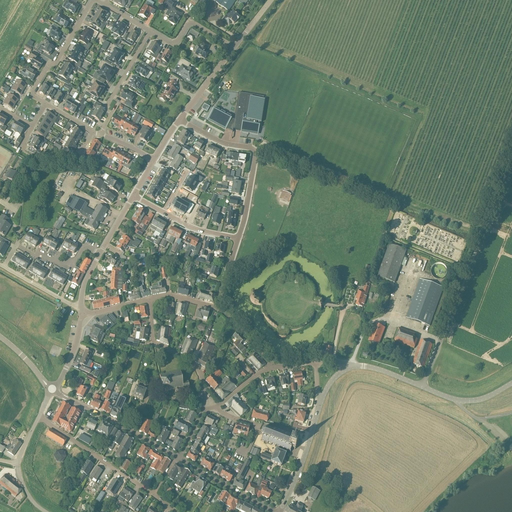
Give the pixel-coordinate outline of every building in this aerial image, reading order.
[(72,0),(66,0),(66,1),(69,3),(65,9),(74,14),(78,6),(71,2),(72,0)] [(115,0),(114,3),(123,8),(126,3),(130,5),(133,0),(132,0),(115,0)] [(167,0),(163,7),(168,11),(166,15),(169,18),(167,21),(171,23),(171,24),(174,26),(174,25),(175,25),(179,18),(178,18),(181,14),(174,10),(172,9),(175,4),(167,0)] [(203,12),(210,3),(204,0),(201,0),(196,8),(203,12)] [(235,0),(211,0),(228,12),(235,0)] [(147,2),(145,6),(144,6),(143,8),(142,8),(141,11),(141,12),(139,15),(146,19),(150,13),(153,15),(156,9),(152,7),(153,5),(147,2)] [(95,17),(104,23),(106,20),(103,19),(107,13),(97,8),(95,12),(97,13),(95,17)] [(62,13),(60,11),(54,21),(66,28),(69,22),(64,18),(64,17),(61,15),(62,13)] [(232,14),(230,13),(229,14),(228,13),(222,21),(229,25),(231,22),(234,24),(237,20),(237,21),(239,18),(238,18),(239,17),(232,13),(232,14)] [(90,26),(94,28),(95,27),(100,30),(104,23),(95,17),(93,20),(91,19),(88,23),(91,24),(90,26)] [(126,27),(120,24),(118,27),(114,25),(110,32),(114,34),(120,37),(126,27)] [(62,32),(52,27),(49,31),(51,32),(48,36),(51,37),(50,38),(53,40),(54,39),(58,42),(60,37),(59,37),(62,32)] [(189,29),(185,36),(187,37),(186,38),(189,39),(192,41),(194,39),(194,37),(196,38),(198,34),(189,29)] [(84,31),(81,35),(90,40),(93,42),(98,33),(93,30),(91,33),(85,30),(84,32),(84,31)] [(138,34),(132,31),(129,36),(125,34),(122,39),(132,45),(138,34)] [(90,40),(81,35),(79,39),(80,39),(79,41),(84,44),(83,47),(84,48),(88,51),(91,45),(88,43),(90,40)] [(46,44),(44,47),(41,45),(38,51),(42,54),(43,52),(50,56),(54,48),(52,47),(54,44),(46,40),(45,43),(46,44)] [(147,51),(146,54),(150,56),(154,59),(155,59),(158,54),(155,52),(159,46),(152,43),(147,51)] [(196,46),(193,52),(196,53),(195,54),(204,59),(208,53),(205,52),(206,50),(207,50),(209,46),(203,43),(200,48),(199,48),(196,46)] [(71,52),(81,58),(83,54),(86,56),(87,54),(88,54),(89,51),(88,51),(84,48),(83,51),(75,46),(71,52)] [(111,56),(121,61),(122,58),(123,55),(118,52),(119,49),(113,46),(111,49),(111,50),(110,51),(111,52),(111,53),(112,53),(111,56)] [(166,50),(166,51),(165,50),(162,56),(159,54),(155,61),(160,64),(162,61),(166,63),(171,54),(169,52),(169,51),(166,50)] [(38,56),(32,52),(29,58),(33,60),(30,64),(39,69),(43,63),(36,59),(38,56)] [(81,58),(71,52),(68,58),(75,63),(74,66),(79,69),(81,66),(80,65),(83,60),(81,58)] [(121,61),(111,56),(110,58),(109,57),(108,57),(107,57),(106,58),(106,59),(103,62),(109,65),(110,66),(111,63),(117,66),(118,64),(119,64),(121,61)] [(187,69),(190,65),(190,64),(181,59),(180,59),(181,59),(177,65),(181,67),(177,74),(182,77),(185,79),(186,79),(190,81),(195,73),(190,71),(191,70),(188,69),(187,69)] [(103,69),(101,72),(111,78),(114,73),(107,69),(109,65),(103,62),(102,61),(99,67),(103,69)] [(65,64),(61,70),(70,75),(72,71),(75,73),(78,68),(71,64),(70,67),(65,64)] [(140,65),(136,72),(145,78),(148,73),(151,75),(154,70),(148,66),(146,69),(140,65)] [(34,72),(29,69),(26,73),(23,71),(20,75),(32,81),(35,76),(32,74),(34,72)] [(68,79),(70,75),(61,70),(58,76),(63,79),(61,82),(71,87),(72,86),(69,84),(71,80),(68,79)] [(111,78),(101,72),(99,75),(95,73),(93,78),(99,82),(101,79),(108,83),(111,78)] [(11,83),(14,85),(23,91),(26,86),(20,82),(22,80),(10,73),(8,76),(13,79),(11,83)] [(132,77),(128,85),(136,90),(136,89),(138,91),(140,88),(142,89),(145,84),(141,81),(140,82),(138,81),(139,78),(135,75),(133,78),(132,77)] [(88,86),(92,89),(92,88),(101,94),(104,91),(103,90),(104,89),(100,86),(102,83),(93,78),(88,86)] [(222,80),(216,89),(222,93),(228,84),(222,80)] [(176,84),(170,81),(166,88),(167,89),(163,95),(161,94),(159,98),(164,102),(166,98),(171,101),(176,92),(173,90),(176,84)] [(47,91),(49,93),(52,87),(45,83),(39,93),(44,96),(47,91)] [(20,95),(23,91),(14,85),(10,92),(13,94),(15,92),(20,95)] [(57,97),(58,94),(60,92),(52,87),(49,93),(46,98),(51,100),(54,95),(57,97)] [(99,98),(101,94),(92,88),(92,89),(90,92),(86,90),(83,95),(92,100),(94,97),(98,99),(98,98),(99,98)] [(134,97),(124,91),(120,98),(126,101),(124,104),(131,109),(136,102),(132,100),(134,97)] [(213,109),(207,120),(225,130),(226,129),(232,132),(232,133),(233,130),(236,131),(235,132),(239,132),(239,131),(241,131),(240,132),(251,134),(258,135),(259,125),(259,123),(260,123),(264,101),(264,100),(263,100),(263,101),(263,97),(238,93),(234,121),(231,119),(231,118),(232,118),(214,108),(213,109)] [(6,99),(15,105),(18,100),(8,94),(6,99)] [(58,94),(57,97),(54,102),(59,105),(62,100),(64,101),(67,96),(64,95),(63,97),(58,94)] [(69,111),(75,100),(67,96),(64,101),(67,103),(64,108),(69,111)] [(15,105),(6,99),(3,104),(12,110),(15,105)] [(75,100),(69,111),(74,113),(76,108),(80,110),(81,108),(83,105),(75,100)] [(95,109),(94,111),(102,116),(104,111),(99,108),(101,105),(96,102),(93,108),(95,109)] [(47,113),(44,118),(54,123),(57,118),(55,117),(57,114),(51,111),(50,114),(47,113)] [(102,116),(94,111),(92,114),(90,113),(87,118),(92,121),(94,118),(99,121),(102,116)] [(126,133),(128,134),(135,124),(134,123),(139,116),(137,115),(131,125),(128,123),(124,130),(127,132),(126,133)] [(113,125),(118,128),(122,121),(115,117),(111,123),(114,124),(113,125)] [(124,130),(128,123),(125,121),(126,119),(124,117),(122,121),(118,128),(120,129),(121,128),(124,130)] [(41,123),(51,128),(54,123),(44,118),(41,123)] [(152,129),(155,123),(145,119),(143,125),(152,129)] [(15,133),(20,126),(15,123),(12,127),(10,125),(6,131),(11,134),(12,132),(15,133)] [(38,127),(48,133),(51,128),(41,123),(38,127)] [(137,125),(135,124),(128,134),(131,135),(131,134),(135,136),(139,129),(135,127),(137,125)] [(20,126),(15,133),(20,136),(24,129),(20,126)] [(48,133),(38,127),(35,133),(45,138),(48,133)] [(149,130),(143,127),(140,132),(143,134),(140,139),(146,143),(150,135),(147,134),(149,130)] [(72,134),(81,139),(82,137),(81,137),(82,134),(75,129),(72,134)] [(189,135),(182,131),(179,137),(186,141),(188,137),(190,139),(191,138),(192,137),(189,135)] [(72,134),(69,139),(77,143),(79,140),(80,141),(81,139),(72,134)] [(69,139),(67,137),(64,142),(75,149),(76,147),(75,146),(77,143),(69,139)] [(185,147),(183,146),(186,141),(179,137),(176,142),(178,143),(177,145),(184,149),(185,147)] [(43,149),(44,146),(47,142),(41,138),(40,141),(34,138),(32,143),(40,147),(43,149)] [(90,148),(96,151),(101,144),(93,140),(91,143),(93,144),(90,148)] [(203,144),(198,140),(194,147),(199,151),(203,144)] [(59,149),(61,146),(62,145),(56,142),(54,146),(57,148),(55,151),(58,153),(60,149),(59,149)] [(75,149),(64,142),(61,147),(71,153),(73,150),(74,150),(75,149)] [(40,147),(32,143),(29,147),(34,151),(32,154),(38,157),(41,152),(38,150),(40,147)] [(181,148),(174,145),(168,157),(174,160),(170,167),(176,170),(183,159),(177,155),(181,148)] [(205,153),(211,156),(214,149),(208,146),(205,153)] [(96,151),(90,148),(88,152),(87,151),(85,154),(92,159),(96,151)] [(114,152),(114,151),(111,150),(110,151),(106,148),(102,155),(110,159),(114,152)] [(116,148),(114,151),(114,152),(110,159),(115,162),(117,160),(121,152),(117,151),(118,149),(116,148)] [(214,149),(211,156),(210,158),(212,159),(213,157),(216,158),(219,151),(214,149)] [(118,164),(120,165),(127,154),(125,153),(124,154),(121,152),(117,160),(120,161),(118,164)] [(127,154),(120,165),(129,170),(133,162),(130,161),(131,159),(128,157),(129,156),(127,154)] [(199,158),(192,154),(188,161),(196,165),(199,158)] [(162,170),(159,175),(167,179),(170,175),(172,176),(174,173),(167,169),(166,172),(162,170)] [(20,176),(11,171),(7,178),(16,183),(20,176)] [(189,180),(188,182),(187,182),(187,183),(185,188),(192,192),(198,181),(200,183),(203,179),(195,174),(193,178),(191,177),(189,180),(188,180),(189,180)] [(159,175),(157,179),(165,184),(167,179),(159,175)] [(92,177),(91,181),(101,187),(107,190),(108,187),(117,193),(121,187),(114,182),(115,181),(108,177),(106,181),(102,179),(101,181),(96,178),(95,179),(92,177)] [(232,188),(240,189),(241,183),(232,181),(232,178),(226,177),(225,181),(231,182),(231,184),(233,184),(232,188)] [(157,179),(154,183),(162,188),(165,184),(157,179)] [(101,187),(91,181),(88,184),(99,191),(101,187)] [(152,187),(160,192),(162,188),(154,183),(152,187)] [(152,187),(149,191),(158,196),(160,192),(152,187)] [(239,195),(240,189),(232,188),(229,187),(228,192),(222,191),(221,196),(228,197),(229,193),(231,193),(231,194),(239,195)] [(147,196),(146,196),(155,201),(158,196),(149,191),(147,196)] [(291,194),(282,191),(279,200),(287,203),(291,194)] [(114,198),(104,192),(100,200),(107,204),(108,202),(111,204),(114,198)] [(81,215),(86,207),(88,204),(76,198),(71,207),(72,208),(71,209),(81,215)] [(173,209),(179,212),(183,203),(175,198),(171,205),(175,207),(173,209)] [(183,203),(179,212),(184,215),(185,212),(189,215),(194,206),(190,204),(188,206),(183,203)] [(87,219),(84,224),(87,226),(94,230),(99,223),(95,221),(98,216),(96,215),(98,211),(99,212),(102,207),(99,205),(94,212),(92,217),(89,216),(87,219)] [(200,205),(196,213),(198,214),(196,217),(204,220),(207,215),(206,214),(209,210),(200,205)] [(95,221),(99,223),(100,223),(101,223),(103,220),(102,219),(108,210),(102,207),(99,212),(98,211),(96,215),(98,216),(95,221)] [(220,209),(215,207),(212,215),(213,216),(212,219),(214,220),(212,223),(218,225),(221,217),(218,216),(220,209)] [(143,209),(142,211),(139,209),(137,213),(136,212),(135,215),(149,223),(151,220),(144,216),(146,213),(144,212),(145,210),(143,209)] [(229,213),(228,219),(227,227),(229,227),(229,229),(233,229),(233,228),(235,221),(235,220),(236,214),(229,213)] [(8,219),(2,215),(0,218),(0,223),(0,233),(5,236),(10,226),(6,223),(8,219)] [(148,225),(149,223),(135,215),(133,218),(134,218),(132,221),(139,226),(140,223),(144,225),(145,224),(148,225)] [(155,219),(151,226),(156,229),(157,229),(161,222),(155,219)] [(63,224),(58,221),(54,228),(59,231),(63,224)] [(161,222),(157,229),(162,232),(166,225),(161,222)] [(168,242),(170,243),(177,230),(171,228),(168,235),(171,236),(168,242)] [(28,234),(24,241),(29,244),(33,237),(35,235),(37,230),(35,229),(31,236),(28,234)] [(143,232),(137,229),(134,233),(141,237),(143,232)] [(182,233),(177,230),(170,243),(172,244),(175,238),(179,240),(182,233)] [(53,240),(49,247),(55,251),(59,244),(55,242),(59,235),(57,233),(54,238),(52,240),(53,240)] [(66,240),(62,247),(68,250),(72,244),(72,243),(73,241),(76,237),(73,235),(69,242),(66,240)] [(120,242),(128,247),(135,248),(135,247),(136,248),(138,246),(141,242),(135,239),(133,242),(123,236),(120,242)] [(187,251),(193,239),(188,236),(184,243),(188,245),(185,250),(187,251)] [(39,240),(33,237),(29,244),(35,247),(39,240)] [(43,244),(49,247),(53,240),(52,240),(47,237),(43,244)] [(151,239),(149,242),(157,246),(161,239),(158,238),(156,242),(151,239)] [(167,242),(162,239),(159,246),(164,248),(167,242)] [(199,241),(193,239),(187,251),(190,253),(191,250),(194,252),(199,241)] [(126,251),(128,247),(120,242),(116,248),(123,253),(124,250),(126,251)] [(203,250),(202,256),(206,256),(206,254),(207,251),(211,252),(212,244),(206,243),(204,250),(203,250)] [(78,247),(72,244),(68,250),(74,254),(78,247)] [(407,251),(389,244),(377,277),(395,283),(401,265),(405,266),(408,259),(404,258),(407,251)] [(224,246),(217,245),(216,253),(220,253),(219,257),(224,258),(224,254),(223,254),(224,246)] [(19,265),(23,257),(17,253),(12,261),(19,265)] [(212,256),(208,255),(206,262),(204,262),(203,264),(209,265),(210,263),(212,256)] [(122,260),(119,258),(115,256),(114,259),(111,257),(107,263),(114,267),(116,263),(119,265),(122,260)] [(23,257),(19,265),(26,269),(30,261),(23,257)] [(91,262),(86,259),(78,272),(84,275),(91,262)] [(29,271),(36,275),(41,267),(34,263),(29,271)] [(442,264),(440,264),(439,263),(437,264),(436,264),(434,265),(433,266),(432,267),(431,269),(431,270),(431,272),(431,273),(431,275),(432,276),(433,277),(434,278),(436,279),(437,280),(439,280),(440,280),(442,279),(443,279),(445,278),(446,277),(446,275),(447,274),(447,272),(447,271),(447,269),(446,268),(445,267),(444,265),(443,265),(442,264)] [(48,271),(41,267),(36,275),(43,279),(48,271)] [(212,269),(208,268),(207,271),(211,272),(210,276),(216,278),(219,270),(212,268),(212,269)] [(49,277),(56,281),(60,273),(53,269),(49,277)] [(118,277),(122,277),(123,273),(123,270),(112,269),(112,272),(110,290),(117,291),(117,289),(118,277)] [(84,275),(77,272),(71,283),(78,286),(84,275)] [(67,277),(60,273),(56,281),(63,285),(67,277)] [(139,288),(140,292),(141,292),(142,298),(149,296),(148,291),(146,291),(144,287),(143,283),(143,277),(137,277),(138,284),(139,288)] [(444,288),(420,279),(406,318),(430,327),(444,288)] [(164,287),(164,282),(157,283),(158,286),(150,288),(151,295),(166,293),(165,286),(164,287)] [(368,284),(366,283),(363,291),(359,290),(356,300),(358,300),(356,305),(363,307),(367,296),(369,287),(367,286),(368,284)] [(183,284),(180,284),(177,294),(187,296),(189,289),(183,287),(183,284)] [(205,292),(199,290),(196,299),(202,300),(213,304),(216,295),(210,293),(209,295),(205,294),(205,292)] [(140,298),(139,292),(135,293),(135,294),(128,295),(130,301),(140,298)] [(110,299),(112,306),(120,304),(118,297),(110,299)] [(98,310),(112,306),(110,299),(92,304),(94,310),(97,309),(98,310)] [(188,303),(184,302),(183,305),(177,304),(174,315),(184,317),(188,303)] [(148,317),(146,306),(140,307),(141,314),(138,314),(139,318),(148,317)] [(210,310),(202,308),(201,313),(197,312),(196,318),(202,320),(203,317),(207,318),(210,310)] [(100,322),(105,327),(108,331),(118,322),(111,314),(107,318),(106,316),(100,322)] [(101,337),(105,327),(100,322),(95,326),(94,326),(91,333),(88,339),(98,344),(101,337)] [(385,328),(374,324),(368,341),(379,346),(385,328)] [(171,329),(159,327),(156,341),(168,346),(170,339),(169,339),(171,329)] [(415,334),(399,328),(394,341),(414,349),(414,348),(415,348),(418,340),(414,337),(415,334)] [(134,339),(133,343),(139,344),(139,341),(146,342),(148,330),(141,329),(137,329),(136,333),(139,333),(138,336),(136,336),(135,340),(134,339)] [(240,352),(244,348),(242,345),(241,346),(240,345),(245,340),(238,332),(233,337),(237,341),(233,345),(240,352)] [(197,341),(192,339),(191,341),(186,340),(180,354),(190,358),(192,353),(197,341)] [(433,345),(421,341),(412,364),(424,369),(433,345)] [(214,347),(205,342),(198,357),(195,362),(196,363),(205,368),(214,347)] [(57,353),(56,356),(59,356),(60,350),(57,349),(58,346),(52,345),(51,351),(57,353)] [(332,348),(327,347),(327,348),(323,347),(322,352),(321,352),(322,357),(331,356),(332,348)] [(233,350),(230,352),(235,357),(239,353),(235,348),(233,350)] [(85,352),(83,358),(88,360),(91,354),(93,355),(94,352),(90,351),(89,353),(85,352)] [(259,357),(255,353),(247,360),(258,371),(265,364),(259,357)] [(92,362),(88,360),(83,358),(80,364),(82,366),(80,370),(90,374),(92,369),(89,368),(92,362)] [(221,385),(219,384),(216,380),(222,374),(218,370),(206,381),(214,391),(221,386),(221,385)] [(176,373),(176,372),(175,372),(175,374),(167,375),(167,374),(166,374),(167,376),(161,377),(161,376),(160,376),(164,393),(164,392),(170,391),(171,391),(171,390),(175,390),(175,392),(179,391),(178,389),(183,388),(183,390),(189,388),(188,382),(183,383),(180,372),(176,373)] [(302,380),(301,373),(293,374),(294,381),(297,381),(298,386),(303,386),(302,380)] [(283,376),(283,375),(280,375),(280,376),(279,376),(280,382),(281,382),(281,387),(288,385),(288,381),(287,375),(283,376)] [(226,377),(219,384),(221,385),(221,386),(221,387),(215,392),(222,400),(236,388),(226,377)] [(269,380),(268,378),(265,379),(267,386),(262,388),(264,395),(268,394),(267,390),(275,388),(274,384),(273,378),(269,380)] [(115,384),(109,382),(107,386),(108,386),(106,389),(104,395),(105,395),(104,398),(108,400),(115,384)] [(148,385),(138,382),(137,386),(143,388),(142,390),(136,387),(132,397),(143,401),(148,385)] [(80,387),(76,395),(80,397),(80,398),(82,399),(83,398),(87,391),(80,387)] [(100,397),(96,395),(93,400),(90,406),(98,410),(101,404),(98,402),(100,397)] [(239,398),(236,395),(225,405),(228,408),(229,407),(240,417),(249,409),(239,399),(239,398)] [(306,398),(299,396),(298,405),(304,406),(306,398)] [(114,409),(110,416),(118,420),(121,413),(121,412),(124,406),(126,400),(119,397),(114,409)] [(72,408),(70,407),(69,407),(69,406),(67,405),(62,403),(52,422),(60,427),(64,419),(66,420),(66,419),(72,408)] [(109,415),(113,408),(114,406),(113,406),(110,404),(110,405),(105,403),(101,411),(109,415)] [(72,408),(66,419),(75,423),(81,413),(72,408)] [(262,411),(254,409),(252,417),(267,422),(269,415),(262,413),(262,411)] [(196,415),(190,411),(189,413),(188,412),(183,421),(191,425),(196,415)] [(293,411),(291,420),(303,423),(305,414),(297,412),(293,411)] [(208,416),(205,423),(211,426),(212,426),(214,423),(215,423),(217,424),(219,420),(216,419),(215,420),(208,416)] [(71,432),(75,423),(66,419),(66,420),(64,419),(60,427),(71,432)] [(146,436),(149,431),(152,422),(144,420),(140,432),(146,436)] [(191,426),(179,420),(172,434),(178,436),(180,431),(187,434),(191,426)] [(97,424),(90,421),(86,428),(87,428),(86,429),(89,431),(90,429),(94,431),(97,424)] [(97,438),(100,439),(107,426),(102,423),(97,431),(100,433),(97,438)] [(237,432),(241,433),(243,426),(236,424),(233,434),(237,434),(237,432)] [(113,429),(107,426),(100,439),(102,441),(105,436),(108,437),(113,429)] [(249,427),(243,426),(241,433),(244,433),(244,436),(247,437),(249,427)] [(279,448),(286,451),(287,452),(287,450),(289,451),(290,452),(290,451),(291,448),(294,449),(294,450),(295,449),(295,448),(297,443),(298,443),(297,442),(296,442),(294,441),(295,438),(296,437),(295,437),(292,436),(293,435),(292,435),(292,436),(289,435),(289,434),(288,435),(285,434),(285,432),(284,432),(281,431),(281,430),(280,432),(277,431),(277,429),(276,430),(273,429),(274,428),(273,428),(273,429),(270,428),(270,426),(269,427),(267,427),(266,426),(266,427),(265,429),(265,430),(263,431),(262,430),(261,431),(262,431),(261,434),(260,434),(261,434),(262,437),(262,438),(261,440),(261,441),(264,441),(263,442),(264,443),(264,442),(267,443),(267,444),(268,443),(271,444),(271,445),(272,444),(275,446),(275,447),(279,448),(278,448),(279,448)] [(208,427),(206,429),(203,427),(200,433),(207,437),(209,434),(211,436),(212,435),(215,436),(218,431),(208,427)] [(67,440),(50,429),(46,436),(63,446),(67,440)] [(118,431),(113,429),(106,441),(111,443),(118,431)] [(170,430),(168,429),(166,432),(162,430),(157,441),(163,445),(170,430)] [(149,431),(146,436),(147,436),(154,440),(157,435),(149,431)] [(115,444),(119,446),(120,446),(126,436),(118,432),(108,449),(111,451),(115,444)] [(207,437),(200,433),(197,438),(204,443),(207,437)] [(79,440),(88,444),(91,438),(81,434),(79,440)] [(120,446),(119,446),(119,448),(115,457),(121,461),(123,458),(124,458),(126,454),(125,454),(128,449),(129,449),(132,445),(131,445),(133,440),(127,436),(126,436),(120,446)] [(183,441),(176,437),(173,443),(166,440),(164,445),(177,452),(183,441)] [(22,444),(15,440),(11,446),(8,445),(5,449),(8,451),(7,452),(13,456),(22,444)] [(193,446),(200,450),(204,444),(197,440),(193,446)] [(150,449),(142,445),(137,455),(144,459),(150,449)] [(193,446),(190,453),(197,457),(200,450),(193,446)] [(285,454),(286,451),(279,448),(278,451),(276,450),(274,455),(271,454),(270,457),(262,453),(260,458),(271,462),(270,463),(281,467),(286,454),(285,454)] [(154,458),(156,454),(150,450),(144,461),(146,462),(149,458),(150,458),(151,457),(154,458)] [(63,451),(57,451),(53,456),(57,462),(63,462),(66,457),(63,451)] [(198,457),(197,457),(190,453),(187,458),(195,462),(198,457)] [(156,454),(154,458),(156,460),(151,468),(153,469),(150,475),(153,476),(163,458),(156,454)] [(200,465),(205,468),(210,460),(205,457),(200,465)] [(170,462),(164,458),(155,474),(156,476),(158,472),(163,474),(165,471),(170,462)] [(131,464),(124,460),(119,469),(126,473),(131,464)] [(215,463),(210,460),(205,468),(210,471),(215,463)] [(250,462),(246,460),(234,485),(233,486),(243,490),(247,483),(242,481),(248,469),(247,468),(250,462)] [(93,466),(87,462),(80,472),(84,474),(82,475),(78,481),(82,483),(86,477),(84,477),(85,475),(87,476),(93,466)] [(184,469),(175,465),(167,478),(176,483),(184,469)] [(223,469),(217,465),(212,472),(219,476),(223,469)] [(102,471),(96,468),(90,477),(89,479),(91,481),(93,479),(96,481),(102,471)] [(220,476),(225,479),(229,471),(225,468),(220,476)] [(190,473),(184,469),(175,486),(180,489),(190,473)] [(229,471),(225,479),(230,482),(234,474),(229,471)] [(21,486),(7,474),(0,481),(0,484),(15,497),(22,490),(21,486)] [(259,489),(263,481),(264,479),(259,476),(256,483),(258,484),(257,487),(250,484),(246,492),(255,497),(259,489)] [(207,483),(199,478),(196,483),(194,481),(193,483),(190,488),(200,493),(198,496),(202,498),(205,494),(201,492),(207,483)] [(114,480),(106,492),(113,496),(120,484),(114,480)] [(263,481),(259,489),(260,489),(256,497),(259,499),(261,495),(268,499),(271,493),(267,491),(268,490),(265,488),(268,483),(263,481)] [(134,493),(126,488),(120,497),(128,502),(130,498),(134,493)] [(312,488),(307,497),(313,500),(318,491),(312,488)] [(165,493),(159,489),(158,491),(156,494),(161,497),(163,495),(165,493)] [(101,492),(96,501),(99,503),(105,494),(101,492)] [(229,495),(223,492),(217,500),(214,505),(222,509),(229,495)] [(140,496),(137,494),(131,505),(128,508),(134,511),(142,499),(139,497),(140,496)] [(233,511),(239,501),(230,496),(225,505),(230,508),(229,510),(232,511),(233,511)] [(236,509),(235,510),(235,511),(236,511),(237,510),(241,511),(251,511),(254,509),(240,501),(236,509)] [(303,506),(297,503),(295,507),(291,504),(289,508),(287,507),(284,511),(300,511),(302,510),(301,510),(303,506)]
